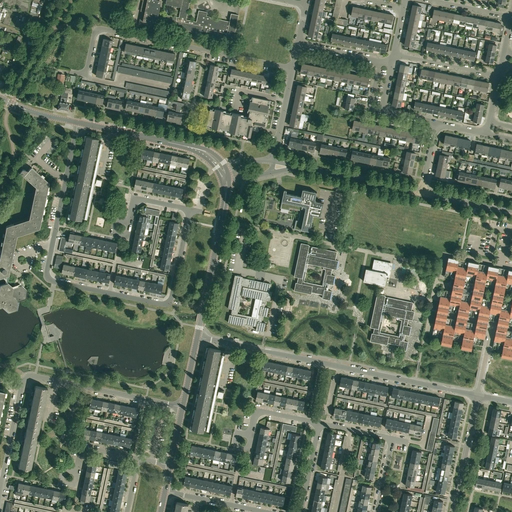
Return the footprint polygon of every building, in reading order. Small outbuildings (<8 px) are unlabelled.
[(139,24),(154,27),(156,16),(157,16),(157,17),(159,9),(157,9),(159,1),(159,0),(143,0),(141,8),(143,8),(139,24)] [(177,8),(177,6),(181,7),(181,10),(180,10),(180,12),(179,17),(166,15),(165,22),(166,22),(173,24),(175,24),(174,28),(176,28),(182,29),(185,30),(191,31),(193,32),(194,32),(199,33),(201,33),(202,31),(207,32),(206,36),(207,36),(213,37),(213,38),(217,38),(222,39),(222,40),(224,40),(224,38),(226,39),(225,42),(233,44),(233,42),(234,36),(234,37),(235,33),(236,27),(237,25),(236,25),(238,19),(239,15),(231,14),(229,22),(227,22),(228,21),(210,17),(209,20),(206,19),(207,12),(199,10),(196,22),(186,20),(190,1),(191,1),(191,0),(166,0),(166,4),(173,5),(173,7),(177,8)] [(323,11),(324,5),(315,3),(314,9),(323,11)] [(411,12),(420,14),(422,7),(413,5),(411,12)] [(358,17),(360,8),(353,7),(351,16),(358,17)] [(365,19),(367,10),(360,8),(358,17),(365,19)] [(321,18),(323,11),(314,9),(312,16),(321,18)] [(439,20),(441,11),(434,9),(432,18),(439,20)] [(371,20),(373,11),(367,10),(365,19),(371,20)] [(378,21),(380,12),(373,11),(371,20),(378,21)] [(446,21),(448,12),(441,11),(439,20),(446,21)] [(385,23),(387,14),(380,12),(378,21),(385,23)] [(419,20),(420,14),(411,12),(410,18),(419,20)] [(452,23),(454,14),(448,12),(446,21),(452,23)] [(387,14),(385,23),(392,24),(393,15),(387,14)] [(459,24),(461,15),(454,14),(452,23),(459,24)] [(466,25),(468,16),(461,15),(459,24),(466,25)] [(320,24),(321,18),(312,16),(311,23),(320,24)] [(472,27),(474,18),(468,16),(466,25),(472,27)] [(418,27),(419,20),(410,18),(409,25),(418,27)] [(479,28),(481,19),(474,18),(472,27),(479,28)] [(486,30),(488,21),(481,19),(479,28),(486,30)] [(492,31),(494,22),(488,21),(486,30),(492,31)] [(494,22),(492,31),(499,32),(501,23),(494,22)] [(319,31),(320,24),(311,23),(310,29),(319,31)] [(416,34),(418,27),(409,25),(407,32),(416,34)] [(317,38),(319,31),(310,29),(308,36),(317,38)] [(415,40),(416,34),(407,32),(406,38),(415,40)] [(413,47),(415,40),(406,38),(404,45),(413,47)] [(102,45),(111,47),(113,41),(104,39),(102,45)] [(131,54),(133,45),(126,43),(125,52),(131,54)] [(169,52),(167,61),(174,63),(175,54),(169,52)] [(187,67),(195,68),(197,62),(188,60),(187,67)] [(308,74),(309,65),(302,64),(301,73),(308,74)] [(399,71),(408,73),(409,66),(400,64),(399,71)] [(314,76),(316,67),(309,65),(308,74),(314,76)] [(321,77),(323,68),(316,67),(314,76),(321,77)] [(328,78),(329,69),(323,68),(321,77),(328,78)] [(105,78),(106,71),(97,69),(96,76),(105,78)] [(334,80),(336,71),(329,69),(328,78),(334,80)] [(427,79),(429,70),(422,69),(420,78),(427,79)] [(433,81),(435,72),(429,70),(427,79),(433,81)] [(341,81),(343,72),(336,71),(334,80),(341,81)] [(406,80),(408,73),(399,71),(397,78),(406,80)] [(348,82),(349,73),(343,72),(341,81),(348,82)] [(440,82),(442,73),(435,72),(433,81),(440,82)] [(354,84),(356,75),(349,73),(348,82),(354,84)] [(447,83),(449,74),(442,73),(440,82),(447,83)] [(453,85),(455,76),(449,74),(447,83),(453,85)] [(361,85),(363,76),(356,75),(354,84),(361,85)] [(363,76),(361,85),(368,87),(369,78),(363,76)] [(460,86),(462,77),(455,76),(453,85),(460,86)] [(467,88),(469,79),(462,77),(460,86),(467,88)] [(405,86),(406,80),(397,78),(396,85),(405,86)] [(473,89),(475,80),(469,79),(467,88),(473,89)] [(480,90),(482,81),(475,80),(473,89),(480,90)] [(482,81),(480,90),(487,92),(489,83),(482,81)] [(306,94),(307,87),(298,85),(297,92),(306,94)] [(404,93),(405,86),(396,85),(395,91),(404,93)] [(65,93),(65,90),(62,89),(61,97),(60,102),(58,102),(57,109),(62,110),(64,98),(65,93)] [(84,100),(86,92),(79,90),(77,99),(84,100)] [(189,99),(190,92),(181,90),(180,97),(189,99)] [(402,100),(404,93),(395,91),(393,98),(402,100)] [(304,100),(306,94),(297,92),(295,99),(304,100)] [(98,94),(96,103),(103,104),(104,95),(98,94)] [(215,110),(210,109),(207,126),(211,127),(211,128),(220,130),(220,129),(229,131),(229,132),(238,134),(238,133),(246,135),(246,136),(251,136),(253,128),(254,128),(255,128),(256,127),(256,126),(265,127),(266,123),(265,123),(267,114),(268,114),(269,105),(270,100),(252,97),(251,101),(250,101),(248,110),(249,110),(248,117),(241,115),(233,113),(233,114),(224,112),(224,111),(215,109),(215,110)] [(114,109),(115,100),(109,98),(107,107),(114,109)] [(401,107),(402,100),(393,98),(392,105),(401,107)] [(303,107),(304,100),(295,99),(294,105),(303,107)] [(115,100),(114,109),(120,110),(122,101),(115,100)] [(132,111),(134,102),(127,100),(126,109),(132,111)] [(182,121),(181,121),(182,114),(180,113),(181,107),(184,107),(184,103),(178,102),(177,104),(175,113),(176,113),(174,121),(177,122),(176,124),(181,124),(182,121)] [(301,114),(303,107),(294,105),(292,112),(301,114)] [(158,107),(156,116),(163,117),(165,108),(158,107)] [(176,113),(175,113),(169,111),(167,120),(174,121),(176,113)] [(300,120),(301,114),(292,112),(291,119),(300,120)] [(299,127),(300,120),(291,119),(290,125),(299,127)] [(359,131),(361,122),(354,120),(352,129),(359,131)] [(366,132),(368,123),(361,122),(359,131),(366,132)] [(373,133),(374,124),(368,123),(366,132),(373,133)] [(379,135),(381,126),(374,124),(373,133),(379,135)] [(386,136),(388,127),(381,126),(379,135),(386,136)] [(393,138),(394,129),(388,127),(386,136),(393,138)] [(399,139),(401,130),(394,129),(393,138),(399,139)] [(406,140),(408,131),(401,130),(399,139),(406,140)] [(413,142),(414,133),(408,131),(406,140),(413,142)] [(414,133),(413,142),(417,143),(416,149),(420,149),(421,144),(419,143),(421,134),(414,133)] [(450,146),(452,137),(445,135),(444,144),(450,146)] [(84,142),(84,146),(86,146),(84,152),(96,155),(99,139),(88,136),(86,143),(84,142)] [(295,148),(297,139),(291,138),(289,146),(295,148)] [(464,139),(462,148),(469,149),(471,141),(464,139)] [(309,141),(307,150),(314,152),(316,143),(309,141)] [(326,154),(328,145),(322,144),(320,153),(326,154)] [(481,154),(483,145),(477,144),(475,153),(481,154)] [(338,157),(340,148),(341,146),(338,145),(337,147),(334,147),(332,156),(338,157)] [(340,148),(338,157),(345,158),(347,149),(340,148)] [(357,161),(359,152),(353,151),(351,159),(357,161)] [(81,159),(80,162),(82,162),(81,169),(93,171),(96,155),(84,152),(83,159),(81,159)] [(405,159),(414,160),(416,153),(407,152),(405,159)] [(438,162),(447,163),(449,157),(440,155),(438,162)] [(383,157),(381,166),(388,167),(390,158),(383,157)] [(0,275),(1,275),(7,273),(8,268),(15,234),(38,227),(47,183),(30,168),(28,166),(31,163),(26,159),(19,167),(22,169),(19,172),(23,176),(24,174),(37,186),(30,220),(14,225),(13,224),(6,226),(5,230),(7,230),(0,263),(0,408),(4,391),(0,390),(0,275)] [(413,167),(414,160),(405,159),(404,165),(413,167)] [(446,170),(447,163),(438,162),(437,168),(446,170)] [(411,174),(413,167),(404,165),(402,172),(411,174)] [(445,177),(446,170),(437,168),(436,175),(445,177)] [(77,175),(77,178),(79,179),(77,185),(89,187),(93,171),(81,169),(79,175),(77,175)] [(464,182),(466,173),(459,172),(457,181),(464,182)] [(494,190),(494,188),(495,188),(496,180),(490,178),(488,187),(491,188),(491,189),(494,190)] [(506,189),(508,180),(501,178),(499,187),(506,189)] [(74,191),(73,194),(75,195),(74,201),(86,204),(89,187),(77,185),(76,191),(74,191)] [(311,229),(314,215),(321,217),(322,209),(323,206),(324,203),(317,201),(315,201),(316,198),(317,192),(303,189),(301,196),(286,193),(287,190),(284,190),(284,193),(280,208),(290,210),(290,208),(300,211),(298,221),(296,220),(294,229),(308,232),(309,231),(313,232),(314,229),(311,229)] [(71,207),(70,210),(72,211),(71,218),(82,220),(86,204),(74,201),(73,208),(71,207)] [(140,215),(138,221),(147,223),(149,214),(148,214),(145,213),(143,213),(142,215),(140,215)] [(338,261),(335,260),(337,252),(330,251),(330,250),(330,251),(320,249),(321,248),(309,246),(309,245),(301,243),(302,244),(295,276),(294,276),(298,277),(297,283),(296,282),(294,290),(295,290),(311,293),(311,294),(312,291),(323,293),(322,298),(330,300),(329,299),(331,291),(332,291),(328,290),(329,284),(333,285),(333,284),(334,276),(335,276),(331,275),(332,268),(336,269),(338,261)] [(446,267),(446,271),(456,272),(457,266),(459,259),(448,257),(446,267)] [(381,261),(374,259),(372,270),(366,269),(363,281),(385,286),(387,277),(390,277),(392,264),(381,262),(381,261)] [(469,261),(459,259),(457,266),(467,268),(469,261)] [(467,268),(466,275),(476,277),(477,270),(479,264),(469,261),(467,268)] [(489,266),(479,264),(477,270),(487,272),(489,266)] [(450,301),(449,305),(459,307),(460,303),(461,301),(462,294),(463,287),(465,281),(466,275),(467,268),(457,266),(456,272),(454,279),(453,286),(452,291),(450,298),(450,301)] [(487,272),(486,279),(496,281),(498,274),(499,268),(489,266),(487,272)] [(509,270),(499,268),(498,274),(507,276),(509,270)] [(470,303),(469,309),(479,311),(481,305),(482,298),(485,285),(486,279),(487,272),(477,270),(476,277),(474,283),(474,286),(473,289),(472,296),(470,303)] [(456,272),(446,271),(444,277),(451,279),(454,279),(456,272)] [(490,307),(489,313),(499,315),(501,309),(502,302),(505,290),(506,283),(507,276),(498,274),(496,281),(495,287),(492,300),(490,307)] [(271,293),(272,293),(272,292),(269,292),(271,284),(264,283),(264,282),(263,282),(263,283),(254,281),(254,280),(245,278),(243,278),(243,277),(235,275),(236,275),(229,308),(228,308),(232,309),(231,315),(230,314),(228,322),(245,325),(245,326),(246,323),(257,325),(256,330),(264,332),(264,331),(263,331),(265,323),(266,323),(262,322),(263,316),(267,316),(266,316),(268,308),(269,308),(265,307),(266,300),(270,301),(271,293)] [(476,277),(466,275),(465,281),(474,283),(476,277)] [(496,281),(486,279),(485,285),(495,287),(496,281)] [(21,286),(14,288),(8,283),(0,285),(0,307),(3,306),(9,312),(16,309),(18,301),(26,299),(27,291),(21,286)] [(473,289),(463,287),(462,294),(472,296),(473,289)] [(452,291),(442,289),(440,296),(450,298),(452,291)] [(414,311),(414,312),(414,311),(411,311),(413,303),(406,302),(406,301),(406,302),(397,300),(397,299),(385,297),(385,295),(377,294),(378,294),(371,327),(370,327),(374,328),(373,333),(372,333),(370,341),(371,341),(371,340),(387,344),(387,345),(388,342),(399,344),(398,349),(406,351),(406,350),(407,342),(408,342),(404,341),(405,334),(409,335),(410,327),(411,327),(407,326),(408,319),(412,320),(413,320),(412,319),(414,311)] [(472,296),(462,294),(461,301),(470,303),(472,296)] [(434,325),(434,328),(444,331),(445,324),(447,318),(447,314),(448,311),(449,305),(450,301),(450,298),(440,296),(440,299),(439,301),(437,311),(437,312),(434,324),(434,325)] [(492,300),(482,298),(481,305),(490,307),(492,300)] [(455,326),(454,333),(464,335),(465,328),(467,322),(468,316),(469,309),(470,303),(461,301),(460,303),(459,307),(458,313),(457,316),(456,320),(455,326)] [(511,304),(502,302),(501,309),(511,311),(511,304)] [(459,307),(449,305),(448,311),(458,313),(459,307)] [(475,330),(474,337),(484,339),(485,336),(487,323),(488,320),(489,313),(490,307),(481,305),(479,311),(478,318),(477,320),(476,324),(475,330)] [(479,311),(469,309),(468,316),(478,318),(479,311)] [(495,338),(494,341),(504,343),(505,337),(507,330),(508,327),(508,324),(510,317),(511,311),(501,309),(499,315),(498,322),(497,325),(495,338)] [(499,315),(489,313),(488,320),(498,322),(499,315)] [(456,320),(447,318),(445,324),(455,326),(456,320)] [(476,324),(467,322),(465,328),(475,330),(476,324)] [(441,343),(441,344),(451,346),(451,345),(453,339),(454,333),(455,326),(445,324),(444,331),(443,336),(442,337),(441,343)] [(444,331),(434,328),(433,333),(432,335),(442,337),(443,336),(444,331)] [(461,347),(461,348),(471,350),(471,349),(473,344),(474,337),(475,330),(465,328),(464,335),(462,341),(461,347)] [(464,335),(454,333),(453,339),(462,341),(464,335)] [(484,339),(474,337),(473,344),(483,346),(484,339)] [(501,356),(511,358),(511,355),(511,338),(505,337),(504,343),(502,350),(501,356)] [(504,343),(494,341),(492,348),(502,350),(504,343)] [(206,354),(205,357),(207,358),(206,364),(217,367),(221,350),(209,348),(208,355),(206,354)] [(202,370),(202,373),(204,374),(202,380),(214,383),(217,367),(206,364),(204,371),(202,370)] [(199,387),(198,390),(200,390),(199,397),(211,399),(214,383),(202,380),(201,387),(199,387)] [(32,392),(31,395),(33,395),(32,402),(44,404),(47,388),(36,386),(34,392),(32,392)] [(195,403),(195,406),(197,406),(196,413),(207,415),(211,399),(199,397),(198,403),(195,403)] [(29,408),(28,411),(30,412),(29,418),(40,421),(44,404),(32,402),(31,408),(29,408)] [(492,415),(500,417),(501,410),(493,409),(492,415)] [(192,419),(191,422),(194,423),(192,429),(204,432),(207,415),(196,413),(194,419),(192,419)] [(25,424),(25,428),(27,428),(25,434),(37,437),(40,421),(29,418),(27,425),(25,424)] [(496,435),(497,429),(489,427),(488,434),(496,435)] [(22,441),(21,444),(23,444),(22,451),(34,453),(37,437),(25,434),(24,441),(22,441)] [(490,443),(498,444),(500,438),(492,436),(490,443)] [(18,457),(18,460),(20,460),(18,467),(30,470),(34,453),(22,451),(21,457),(18,457)] [(493,469),(495,463),(486,461),(485,467),(493,469)] [(481,487),(483,479),(477,478),(475,486),(481,487)] [(508,492),(510,484),(504,482),(502,490),(508,492)] [(89,502),(90,495),(81,494),(80,500),(81,500),(80,503),(84,504),(85,501),(89,502)] [(174,508),(173,511),(175,511),(174,511),(187,511),(189,504),(177,502),(176,508),(174,508)]
